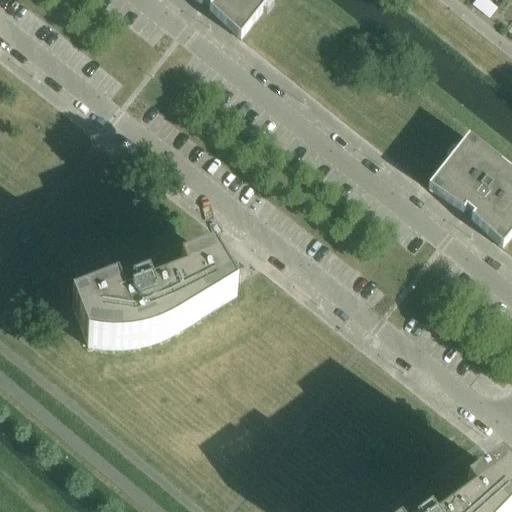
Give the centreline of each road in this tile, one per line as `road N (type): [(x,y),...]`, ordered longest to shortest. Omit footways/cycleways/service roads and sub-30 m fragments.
road 1 (residential): [(498,426),(0,26)]
road 2 (residential): [(511,299),(136,0)]
